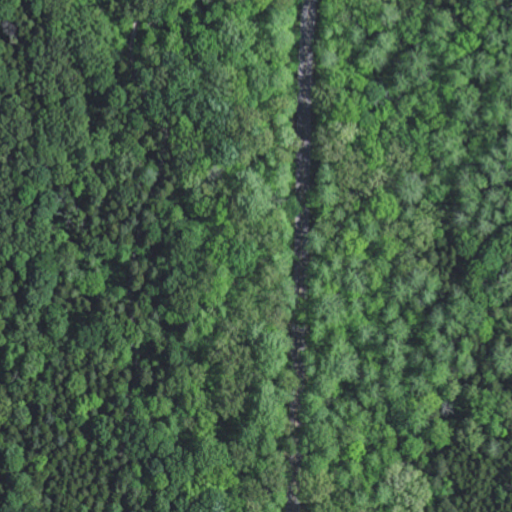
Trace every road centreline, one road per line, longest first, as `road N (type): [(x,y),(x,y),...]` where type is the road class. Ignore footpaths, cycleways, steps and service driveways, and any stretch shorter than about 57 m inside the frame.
road 1 (tertiary): [(292,511),(303,218)]
road 2 (tertiary): [(303,218),(307,0)]
